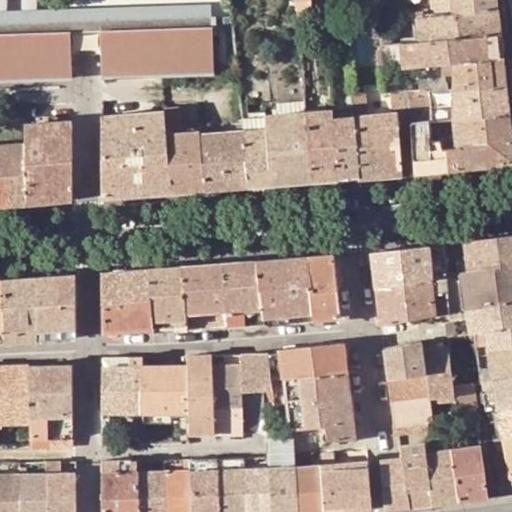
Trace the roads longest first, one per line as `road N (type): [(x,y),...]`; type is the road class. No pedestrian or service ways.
road 1 (residential): [(87,345),(361,332)]
road 2 (residential): [(86,239),(349,216)]
road 3 (residential): [(86,239),(86,53)]
road 4 (residential): [(87,345),(90,511)]
road 5 (residential): [(349,216),(511,199)]
road 6 (residential): [(361,332),(374,460)]
